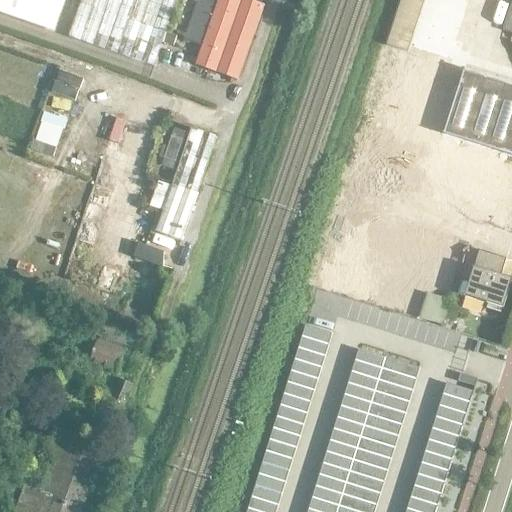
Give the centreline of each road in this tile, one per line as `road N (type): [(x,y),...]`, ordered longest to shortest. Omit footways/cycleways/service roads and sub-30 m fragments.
road 1 (unclassified): [(153,343),(274,0)]
road 2 (track): [(0,16),(241,102)]
road 3 (track): [(95,511),(153,343)]
